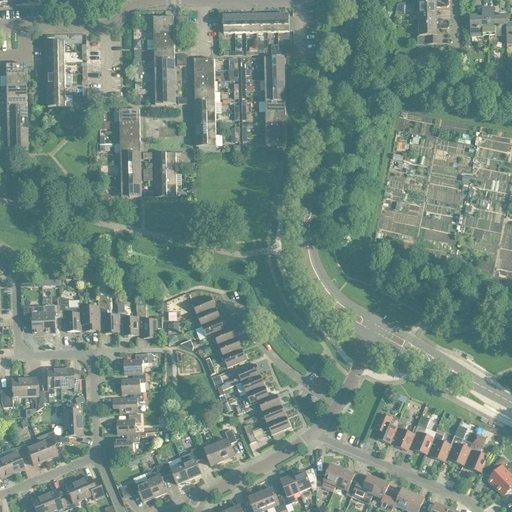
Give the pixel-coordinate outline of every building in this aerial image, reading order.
[(418,15),(436,14),(436,8),(446,7),(448,6),(448,3),(418,4),(418,15)] [(464,17),(465,28),(470,27),(470,37),(488,36),(488,28),(487,7),(481,7),(481,16),(464,17)] [(494,7),(487,7),(488,28),(488,36),(506,35),(507,35),(506,24),(506,15),(494,16),(494,7)] [(418,25),(449,25),(448,22),(447,20),(436,21),(436,14),(418,15),(418,25)] [(245,16),(245,34),(256,33),(256,15),(245,16)] [(256,15),(256,33),(267,33),(267,15),(256,15)] [(267,15),(267,33),(278,33),(277,15),(267,15)] [(277,15),(278,33),(289,33),(288,15),(277,15)] [(234,28),(234,16),(223,16),(223,28),(223,34),(234,34),(234,28)] [(234,16),(234,28),(234,34),(245,34),(245,16),(234,16)] [(153,29),(171,29),(171,18),(153,18),(153,29)] [(449,25),(418,25),(418,37),(424,37),(424,45),(440,44),(440,35),(436,35),(436,29),(446,29),(449,28),(449,25)] [(171,29),(153,29),(153,40),(171,40),(171,29)] [(154,51),(172,50),(171,40),(153,40),(154,51)] [(64,41),(46,42),(46,53),(64,53),(64,41)] [(154,62),(172,61),(172,50),(154,51),(154,62)] [(64,53),(46,53),(47,64),(65,64),(64,53)] [(264,70),(282,70),(282,58),(264,59),(264,70)] [(196,71),(214,71),(214,60),(196,60),(196,71)] [(172,61),(154,62),(154,72),(172,72),(172,61)] [(65,64),(47,64),(47,75),(65,74),(65,64)] [(5,76),(23,76),(22,65),(5,65),(5,76)] [(264,81),(282,80),(282,70),(264,70),(264,81)] [(214,71),(196,71),(196,82),(214,82),(214,71)] [(172,72),(154,72),(154,83),(172,83),(172,72)] [(65,74),(47,75),(47,85),(65,85),(65,74)] [(5,87),(23,87),(23,76),(5,76),(5,87)] [(264,92),(282,91),(282,80),(264,81),(264,92)] [(214,82),(196,82),(197,93),(214,93),(214,82)] [(172,83),(154,83),(155,94),(173,94),(172,83)] [(65,85),(47,85),(47,96),(65,96),(65,85)] [(5,98),(23,97),(23,87),(5,87),(5,98)] [(265,102),(283,102),(282,91),(264,92),(265,102)] [(214,93),(197,93),(197,104),(215,104),(214,93)] [(173,94),(155,94),(155,105),(173,105),(173,94)] [(65,96),(47,96),(47,108),(65,107),(65,96)] [(6,109),(24,108),(23,97),(5,98),(6,109)] [(265,113),(283,113),(283,102),(265,102),(265,113)] [(215,104),(197,104),(197,115),(215,114),(215,104)] [(6,119),(24,119),(24,108),(6,109),(6,119)] [(119,122),(137,122),(137,110),(119,111),(119,122)] [(265,124),(283,124),(283,113),(265,113),(265,124)] [(215,114),(197,115),(197,125),(215,125),(215,114)] [(6,130),(24,130),(24,119),(6,119),(6,130)] [(120,133),(137,133),(137,122),(119,122),(120,133)] [(265,135),(283,134),(283,124),(265,124),(265,135)] [(198,136),(215,136),(215,125),(197,125),(198,136)] [(7,141),(24,141),(24,130),(6,130),(7,141)] [(120,144),(138,143),(137,133),(120,133),(120,144)] [(266,146),(284,146),(283,134),(265,135),(266,146)] [(215,136),(198,136),(198,147),(216,147),(215,136)] [(25,152),(24,141),(7,141),(7,152),(25,152)] [(120,155),(138,154),(138,143),(120,144),(120,155)] [(154,165),(176,164),(175,153),(154,153),(154,165)] [(120,155),(120,165),(138,165),(138,154),(120,155)] [(154,175),(176,175),(176,164),(154,165),(154,175)] [(138,165),(120,165),(121,176),(138,176),(138,165)] [(176,186),(176,175),(154,175),(154,186),(176,186)] [(138,176),(121,176),(121,187),(139,187),(138,176)] [(176,186),(154,186),(155,198),(176,197),(176,186)] [(139,187),(121,187),(121,198),(139,198),(139,187)] [(197,316),(216,308),(211,297),(192,305),(197,316)] [(80,332),(80,326),(80,320),(79,314),(79,308),(69,308),(69,305),(60,306),(61,318),(66,318),(67,333),(80,332)] [(44,334),(56,333),(55,318),(61,318),(60,306),(43,307),(44,334)] [(137,327),(143,327),(144,339),(157,339),(157,330),(162,329),(162,318),(155,318),(155,320),(146,321),(145,306),(136,306),(137,318),(137,327)] [(44,334),(43,307),(23,308),(24,329),(32,329),(33,334),(44,334)] [(80,320),(80,326),(86,326),(86,332),(99,331),(99,322),(98,313),(98,310),(98,308),(88,309),(88,307),(79,308),(79,314),(80,320)] [(202,327),(220,319),(216,308),(197,316),(202,327)] [(118,315),(108,316),(107,310),(98,310),(98,313),(99,322),(105,322),(105,334),(119,334),(118,325),(118,315)] [(118,325),(124,325),(124,337),(138,336),(137,327),(137,318),(127,318),(127,312),(117,313),(118,315),(118,325)] [(179,322),(178,313),(168,313),(169,322),(179,322)] [(202,327),(206,338),(211,337),(214,335),(225,330),(220,319),(202,327)] [(216,340),(218,346),(237,339),(232,327),(225,330),(214,335),(211,337),(213,341),(216,340)] [(237,339),(218,346),(223,357),(241,350),(237,339)] [(241,350),(223,357),(218,359),(221,365),(225,363),(228,369),(246,361),(241,350)] [(142,375),(142,374),(142,365),(148,364),(147,355),(135,356),(136,362),(124,362),(124,376),(133,375),(142,375)] [(211,362),(205,365),(210,376),(216,374),(211,362)] [(236,386),(260,376),(255,364),(237,372),(239,378),(233,380),(236,386)] [(60,388),(59,370),(46,371),(47,392),(42,392),(43,404),(49,404),(48,395),(54,395),(53,389),(60,388)] [(72,370),(59,370),(60,388),(73,388),(73,392),(79,392),(78,379),(73,380),(72,370)] [(122,395),(131,394),(140,394),(140,384),(146,383),(145,374),(142,374),(142,375),(133,375),(133,381),(121,381),(122,395)] [(240,397),(264,387),(260,376),(236,386),(240,397)] [(37,379),(24,380),(24,398),(37,397),(38,405),(35,405),(35,413),(43,407),(43,404),(42,392),(37,392),(37,379)] [(24,398),(24,380),(11,381),(11,390),(6,391),(7,403),(1,404),(3,408),(12,408),(12,398),(24,398)] [(245,408),(258,403),(258,402),(269,398),(264,387),(240,397),(242,402),(245,408)] [(131,394),(131,400),(119,401),(120,414),(138,413),(137,403),(143,403),(143,394),(140,394),(131,394)] [(258,402),(258,403),(262,414),(281,406),(276,395),(269,398),(258,402)] [(63,424),(81,424),(80,405),(58,407),(58,412),(56,412),(57,417),(63,417),(63,424)] [(281,406),(262,414),(267,425),(286,417),(281,406)] [(117,435),(126,435),(136,434),(138,434),(142,434),(141,415),(129,415),(129,421),(117,422),(117,435)] [(396,428),(396,427),(391,425),(393,420),(381,415),(374,431),(379,434),(377,439),(389,444),(394,433),(396,428)] [(286,417),(267,425),(261,427),(264,432),(269,430),(272,436),(290,428),(286,417)] [(433,438),(424,435),(430,420),(421,417),(414,435),(413,437),(418,439),(414,450),(426,455),(431,444),(433,438)] [(398,422),(396,427),(396,428),(394,433),(399,435),(395,447),(407,452),(413,437),(414,435),(404,431),(407,425),(398,422)] [(55,438),(57,443),(68,443),(68,437),(82,436),(81,424),(63,424),(64,437),(55,438)] [(242,428),(244,434),(252,431),(249,425),(242,428)] [(467,455),(473,457),(468,468),(480,474),(487,457),(478,453),(480,449),(482,450),(486,439),(482,437),(484,432),(478,429),(470,449),(467,455)] [(228,440),(216,445),(223,462),(235,457),(230,445),(236,442),(232,430),(225,433),(228,440)] [(256,442),(252,431),(244,434),(249,445),(256,442)] [(38,444),(45,461),(57,456),(53,445),(57,443),(55,438),(52,432),(47,434),(49,440),(38,444)] [(431,444),(436,446),(431,458),(444,463),(450,448),(450,446),(441,442),(444,436),(435,433),(433,438),(431,444)] [(114,441),(115,455),(133,454),(133,444),(139,443),(138,434),(136,434),(126,435),(126,441),(114,441)] [(450,448),(455,450),(450,461),(463,466),(467,455),(470,449),(460,446),(463,440),(454,436),(450,446),(450,448)] [(20,447),(25,459),(29,457),(33,466),(45,461),(38,444),(27,449),(25,445),(20,447)] [(202,446),(197,448),(201,460),(207,457),(211,467),(223,462),(216,445),(204,450),(202,446)] [(5,458),(12,475),(24,470),(20,460),(25,459),(20,447),(14,449),(16,453),(5,458)] [(201,460),(197,448),(191,451),(194,459),(182,464),(189,480),(201,475),(195,462),(201,460)] [(495,489),(511,471),(511,464),(510,462),(509,463),(502,457),(494,466),(498,470),(487,480),(495,489)] [(0,479),(12,475),(5,458),(0,460),(0,479)] [(162,465),(166,476),(172,474),(177,485),(189,480),(182,464),(170,469),(168,462),(162,465)] [(161,478),(166,476),(162,465),(156,467),(158,471),(152,474),(154,479),(148,482),(155,498),(167,493),(161,478)] [(316,476),(317,488),(322,488),(333,493),(335,487),(336,487),(342,470),(330,465),(326,476),(316,476)] [(292,476),(299,493),(311,488),(313,492),(315,491),(315,488),(317,488),(316,476),(316,470),(309,470),(292,476)] [(346,496),(351,498),(356,486),(360,476),(355,474),(354,475),(342,470),(336,487),(347,492),(346,496)] [(511,488),(511,471),(495,489),(504,497),(511,488)] [(280,495),(282,499),(285,507),(295,502),(292,496),(299,493),(292,476),(280,481),(284,489),(279,491),(280,495)] [(360,476),(356,486),(351,498),(358,501),(358,500),(369,504),(372,496),(379,480),(368,476),(367,479),(360,476)] [(77,482),(84,499),(91,496),(93,500),(105,495),(97,478),(90,481),(89,477),(77,482)] [(389,485),(379,480),(372,496),(376,498),(372,507),(385,511),(386,511),(390,501),(392,497),(387,495),(388,492),(386,491),(389,485)] [(84,499),(77,482),(65,487),(69,496),(64,499),(69,510),(79,506),(77,502),(84,499)] [(143,503),(155,498),(148,482),(136,487),(134,483),(121,488),(125,500),(139,494),(143,503)] [(260,494),(267,510),(273,508),(274,511),(282,511),(287,510),(285,507),(282,499),(280,495),(276,497),(272,489),(260,494)] [(406,511),(413,495),(402,490),(396,503),(390,501),(386,511),(393,511),(396,507),(406,511)] [(64,511),(69,510),(64,499),(59,501),(55,492),(43,497),(49,511),(52,511),(57,510),(57,511),(64,511)] [(263,511),(267,510),(260,494),(248,499),(253,511),(252,511),(263,511)] [(413,495),(406,511),(407,511),(425,511),(426,511),(429,505),(423,502),(424,499),(413,495)] [(49,511),(43,497),(26,504),(29,511),(49,511)]
